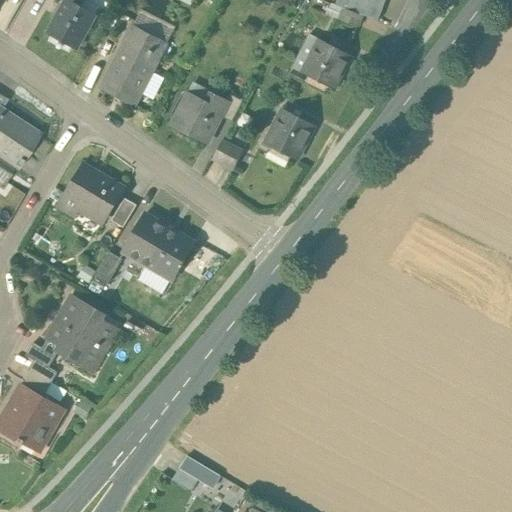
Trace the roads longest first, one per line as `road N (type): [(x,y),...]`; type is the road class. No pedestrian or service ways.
road 1 (tertiary): [(90,511),(294,244)]
road 2 (tertiary): [(294,244),(487,0)]
road 3 (residential): [(294,244),(92,116)]
road 4 (residential): [(92,116),(0,274)]
